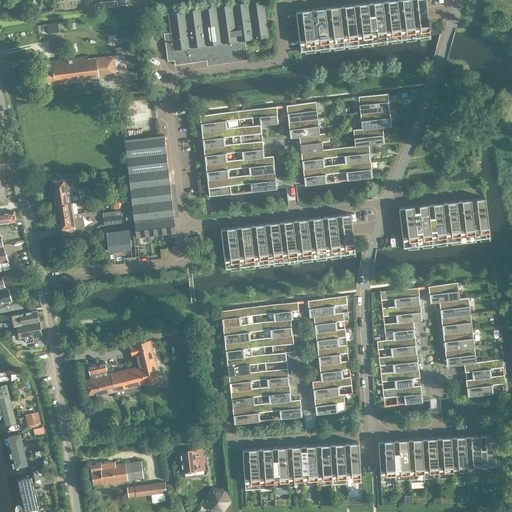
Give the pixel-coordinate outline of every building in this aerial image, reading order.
[(164,33),(165,44),(169,43),(169,49),(166,50),(168,61),(174,60),(175,64),(247,54),(245,40),(270,36),(265,0),(259,0),(168,13),(170,32),(164,33)] [(396,0),(387,0),(382,1),(387,40),(401,38),(396,0)] [(410,0),(396,0),(401,38),(415,37),(410,0)] [(426,0),(410,0),(415,37),(430,35),(426,0)] [(382,1),(368,2),(372,42),(387,40),(382,1)] [(368,2),(353,4),(358,43),(372,42),(368,2)] [(353,4),(339,6),(344,45),(358,43),(353,4)] [(339,6),(325,7),(329,47),(344,45),(339,6)] [(325,7),(311,9),(315,48),(329,47),(325,7)] [(311,9),(296,11),(300,50),(315,48),(311,9)] [(47,23),(47,25),(48,33),(62,31),(61,22),(53,23),(47,23)] [(99,76),(117,74),(118,74),(127,72),(125,54),(114,55),(97,57),(97,58),(88,59),(88,56),(40,63),(43,85),(91,79),(90,76),(98,75),(98,76),(99,76)] [(388,93),(358,96),(360,112),(390,109),(388,93)] [(316,101),(286,105),(288,121),(318,117),(316,101)] [(276,106),(238,110),(240,127),(260,125),(278,123),(276,106)] [(390,109),(360,112),(362,129),(383,127),(392,126),(390,109)] [(238,110),(200,115),(202,131),(231,128),(240,127),(238,110)] [(318,117),(288,121),(290,138),(299,136),(319,134),(318,117)] [(240,127),(231,128),(233,144),(262,140),(260,125),(240,127)] [(362,129),(353,130),(355,146),(369,145),(385,143),(383,127),(362,129)] [(231,128),(202,131),(204,147),(233,144),(231,128)] [(328,132),(319,134),(299,136),(301,152),(330,149),(328,132)] [(158,136),(125,139),(127,157),(166,153),(164,135),(158,136)] [(262,140),(233,144),(235,160),(264,156),(262,140)] [(233,144),(204,147),(206,163),(235,160),(233,144)] [(370,160),(369,145),(355,146),(330,149),(332,165),(370,160)] [(303,168),(332,165),(330,149),(301,152),(303,168)] [(166,153),(127,157),(129,172),(168,168),(166,153)] [(264,156),(235,160),(237,176),(275,171),(273,155),(264,156)] [(235,160),(206,163),(207,179),(237,176),(235,160)] [(370,160),(332,165),(334,181),(372,177),(370,160)] [(332,165),(303,168),(305,185),(334,181),(332,165)] [(168,168),(129,172),(130,188),(170,183),(168,168)] [(275,171),(237,176),(239,193),(277,188),(275,171)] [(237,176),(207,179),(209,196),(239,193),(237,176)] [(51,181),(53,193),(72,190),(72,191),(78,190),(75,177),(66,179),(51,181)] [(170,183),(130,188),(132,206),(134,221),(154,219),(152,202),(172,200),(170,183)] [(72,190),(53,193),(55,205),(71,202),(73,202),(79,200),(78,190),(72,191),(72,190)] [(485,197),(471,199),(475,238),(490,236),(485,197)] [(471,199),(456,200),(461,240),(475,238),(471,199)] [(73,202),(55,205),(57,217),(78,214),(76,206),(82,205),(82,200),(80,201),(73,202)] [(172,200),(152,202),(154,219),(174,217),(172,202),(172,200)] [(456,200),(442,202),(447,241),(461,240),(456,200)] [(442,202),(428,204),(432,243),(447,241),(442,202)] [(428,204),(413,205),(418,245),(432,243),(428,204)] [(413,205),(399,207),(403,246),(418,245),(413,205)] [(120,210),(103,212),(103,216),(104,224),(106,223),(122,222),(120,210)] [(0,212),(0,223),(16,222),(14,211),(0,212)] [(78,214),(57,217),(59,228),(61,228),(62,234),(84,230),(82,213),(78,214)] [(351,213),(336,215),(340,254),(355,252),(351,213)] [(336,215),(321,216),(326,255),(340,254),(336,215)] [(321,216),(307,218),(312,257),(326,255),(321,216)] [(175,233),(174,217),(154,219),(134,221),(136,237),(166,234),(175,233)] [(307,218),(293,220),(297,259),(312,257),(307,218)] [(293,220),(278,221),(283,260),(297,259),(293,220)] [(278,221),(264,223),(269,262),(283,260),(278,221)] [(264,223),(250,225),(254,264),(269,262),(264,223)] [(250,225),(235,226),(240,265),(254,264),(250,225)] [(235,226),(221,228),(225,267),(240,265),(235,226)] [(129,230),(107,233),(109,251),(131,248),(129,230)] [(0,270),(9,268),(8,261),(3,245),(0,246),(0,270)] [(458,282),(428,285),(430,302),(439,301),(469,297),(459,298),(458,282)] [(394,298),(395,306),(420,303),(418,286),(380,291),(381,300),(394,298)] [(0,312),(23,308),(21,300),(12,303),(11,300),(12,300),(8,288),(0,290),(0,312)] [(346,295),(307,300),(309,317),(314,316),(343,313),(348,312),(348,311),(335,313),(334,305),(347,304),(346,295)] [(469,297),(439,301),(441,317),(471,313),(469,297)] [(297,301),(259,305),(261,322),(291,319),(300,318),(297,301)] [(395,306),(382,307),(383,316),(396,314),(396,322),(413,320),(413,321),(422,320),(420,303),(395,306)] [(259,305),(221,310),(223,326),(261,322),(259,305)] [(12,321),(4,323),(5,327),(17,325),(39,321),(37,310),(10,315),(12,321)] [(343,313),(314,316),(315,332),(337,329),(336,321),(344,320),(343,313)] [(471,313),(441,317),(443,333),(472,330),(471,313)] [(291,319),(261,322),(263,338),(292,334),(291,319)] [(413,320),(396,322),(384,323),(385,332),(392,331),(393,338),(415,336),(413,321),(413,320)] [(39,321),(17,325),(19,335),(18,335),(18,338),(25,336),(26,342),(43,339),(41,329),(38,329),(36,322),(39,321)] [(261,322),(223,326),(225,342),(263,338),(261,322)] [(337,329),(315,332),(317,348),(347,344),(345,328),(337,329)] [(195,352),(192,329),(183,330),(186,353),(195,352)] [(472,330),(443,333),(445,349),(474,346),(472,330)] [(292,334),(263,338),(265,354),(285,352),(294,351),(292,334)] [(393,338),(377,341),(378,349),(390,348),(391,355),(417,352),(415,336),(393,338)] [(263,338),(225,342),(227,358),(256,355),(265,354),(263,338)] [(159,378),(156,365),(157,365),(158,365),(155,356),(154,356),(150,341),(130,346),(133,356),(136,355),(139,367),(104,376),(103,372),(107,371),(105,363),(106,362),(106,361),(105,362),(105,361),(87,365),(90,375),(92,374),(93,379),(91,379),(86,380),(90,397),(125,388),(126,394),(141,390),(140,386),(140,385),(144,384),(143,382),(159,378)] [(347,344),(317,348),(319,364),(341,361),(340,354),(348,353),(347,344)] [(474,346),(445,349),(447,366),(464,364),(476,362),(474,346)] [(265,354),(256,355),(258,371),(287,368),(285,352),(265,354)] [(417,352),(391,355),(379,357),(380,365),(392,364),(393,371),(419,368),(417,352)] [(256,355),(227,358),(228,375),(258,371),(256,355)] [(503,359),(464,364),(466,379),(491,376),(490,369),(503,367),(503,359)] [(341,361),(319,364),(321,379),(321,380),(343,377),(342,370),(350,369),(349,360),(341,361)] [(287,368),(258,371),(260,387),(289,384),(287,368)] [(419,368),(393,371),(380,373),(381,381),(394,380),(395,387),(421,385),(419,368)] [(258,371),(228,375),(230,391),(260,387),(258,371)] [(491,376),(466,379),(468,396),(493,393),(492,385),(505,383),(504,374),(491,376)] [(321,379),(312,381),(314,397),(344,394),(353,393),(352,392),(339,394),(339,386),(351,385),(350,376),(343,377),(321,380),(321,379)] [(289,384),(260,387),(262,403),(271,402),(291,399),(289,384)] [(421,385),(395,387),(382,389),(383,397),(396,396),(397,404),(423,401),(421,385)] [(7,386),(0,388),(0,389),(8,423),(16,421),(7,386)] [(260,387),(230,391),(232,407),(262,403),(260,387)] [(344,394),(314,397),(316,414),(338,411),(337,403),(344,402),(344,394)] [(291,399),(271,402),(273,419),(302,415),(300,398),(291,399)] [(262,403),(232,407),(234,423),(273,419),(271,402),(262,403)] [(37,413),(25,416),(28,425),(39,423),(37,413)] [(43,427),(33,429),(35,435),(45,433),(43,427)] [(22,433),(10,437),(18,468),(30,465),(22,433)] [(494,433),(479,434),(482,475),(497,474),(494,433)] [(479,434),(465,435),(467,476),(482,475),(479,434)] [(465,435),(450,436),(453,477),(467,476),(465,435)] [(450,436),(436,437),(439,478),(453,477),(450,436)] [(436,437),(422,438),(424,478),(439,478),(436,437)] [(422,438),(407,439),(410,479),(410,483),(424,482),(424,478),(422,438)] [(407,439),(393,440),(395,480),(410,479),(407,439)] [(393,440),(378,441),(381,481),(395,480),(393,440)] [(359,442),(344,443),(346,483),(361,482),(359,442)] [(344,443),(329,444),(332,484),(346,483),(344,443)] [(315,444),(301,445),(303,486),(317,485),(315,444)] [(329,444),(315,444),(317,485),(332,484),(329,444)] [(301,445),(286,446),(289,487),(303,486),(301,445)] [(194,448),(181,450),(184,471),(205,469),(202,447),(200,448),(200,446),(194,446),(194,448)] [(286,446),(272,447),(274,488),(289,487),(286,446)] [(272,447),(258,448),(260,488),(274,488),(272,447)] [(258,448),(242,449),(245,489),(260,488),(258,448)] [(94,464),(89,465),(92,484),(102,482),(102,483),(128,479),(128,480),(143,478),(140,460),(125,462),(125,463),(121,463),(120,457),(114,458),(115,464),(110,465),(110,462),(105,463),(94,464)] [(51,473),(40,476),(42,484),(53,482),(53,481),(51,473)] [(34,511),(29,478),(19,480),(24,511),(34,511)] [(165,482),(127,487),(129,496),(135,495),(135,496),(166,491),(165,482)] [(211,488),(204,499),(210,511),(223,511),(230,501),(224,489),(211,488)]
